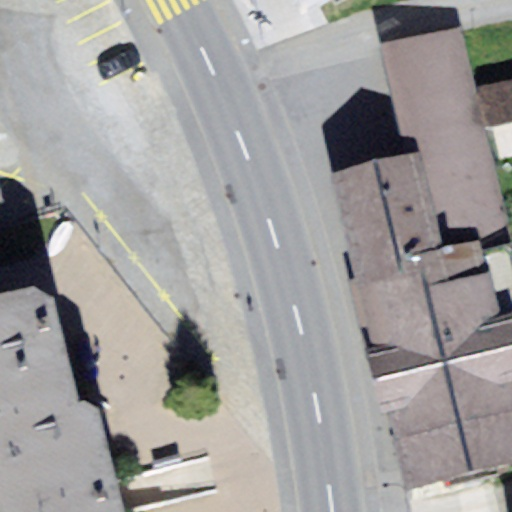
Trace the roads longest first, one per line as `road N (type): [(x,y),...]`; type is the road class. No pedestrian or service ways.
road 1 (primary): [(331,511),(321,424),(293,305),(221,87)]
road 2 (residential): [(511,5),(325,46),(221,87)]
